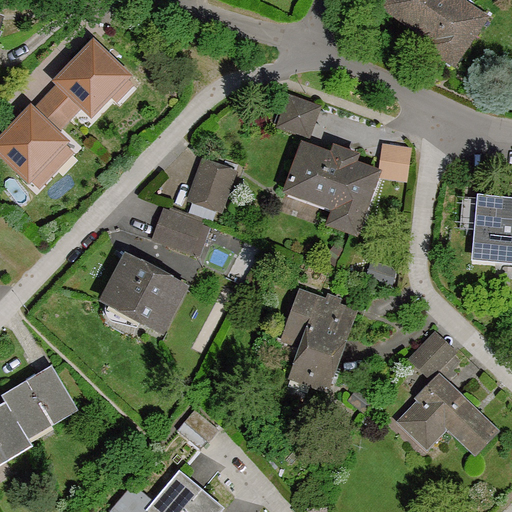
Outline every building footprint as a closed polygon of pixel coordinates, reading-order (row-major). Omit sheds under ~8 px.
[(484,20),(454,0),(395,0),(389,8),(438,41),(433,48),(455,62),(484,20)] [(60,84),(61,86),(83,107),(93,115),(128,79),(95,48),(60,84)] [(48,100),(69,121),(83,107),(61,86),(48,100)] [(291,99),(281,128),(309,138),(320,110),(291,99)] [(34,114),(55,135),(69,121),(48,100),(34,114)] [(34,114),(32,112),(0,146),(0,152),(30,181),(48,162),(65,144),(55,135),(34,114)] [(413,179),(416,144),(385,142),(382,177),(413,179)] [(333,158),(304,148),(290,186),(339,203),(330,227),(356,236),(379,175),(354,166),(357,158),(336,151),(333,158)] [(56,170),(48,162),(30,181),(38,188),(56,170)] [(204,163),(192,201),(221,211),(234,174),(204,163)] [(481,231),(483,202),(464,201),(462,229),(481,231)] [(511,204),(483,202),(481,231),(478,258),(511,260),(511,204)] [(202,225),(166,212),(155,241),(191,254),(202,225)] [(185,289),(129,260),(106,303),(162,333),(185,289)] [(357,314),(302,294),(287,335),(305,342),(293,378),(328,392),(335,371),(349,335),(357,314)] [(435,332),(410,358),(430,377),(454,351),(435,332)] [(9,407),(26,434),(75,406),(55,371),(5,400),(9,407)] [(423,402),(402,424),(422,443),(442,422),(476,455),(497,433),(441,379),(421,400),(423,402)] [(0,458),(30,441),(26,434),(9,407),(0,411),(0,458)] [(219,430),(196,411),(186,423),(207,441),(208,442),(219,430)] [(207,441),(186,423),(179,432),(199,449),(207,441)] [(223,511),(178,475),(152,506),(159,511),(223,511)]
